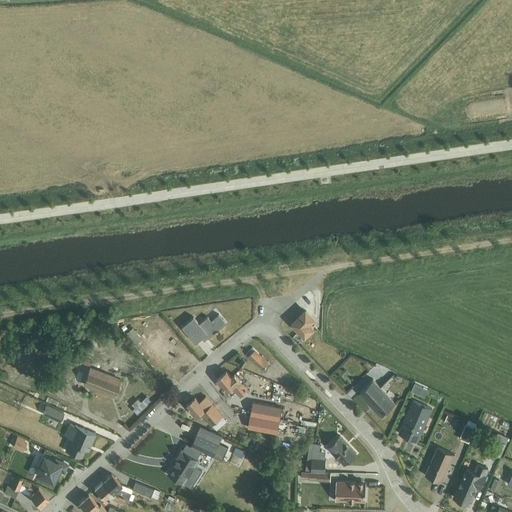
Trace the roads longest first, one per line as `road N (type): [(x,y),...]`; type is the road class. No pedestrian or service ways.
road 1 (unclassified): [(511,142),(0,216)]
road 2 (residential): [(47,511),(263,322)]
road 3 (residential): [(422,511),(405,497),(378,443),(263,322)]
